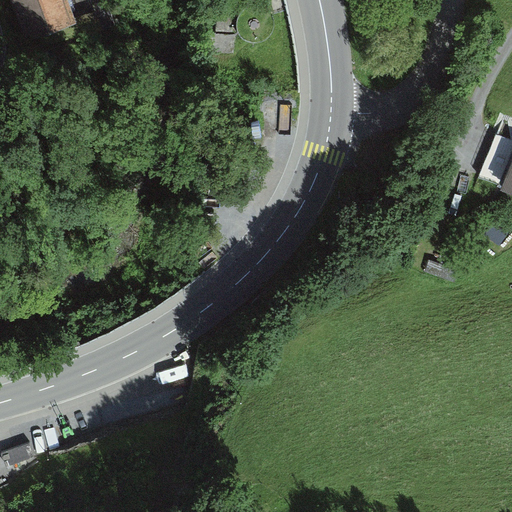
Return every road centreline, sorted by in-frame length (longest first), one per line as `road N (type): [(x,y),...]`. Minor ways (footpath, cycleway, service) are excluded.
road 1 (secondary): [(332,112),(309,194),(276,242),(192,324),(107,368),(0,402)]
road 2 (unclassified): [(332,112),(377,114),(416,93),(454,0)]
